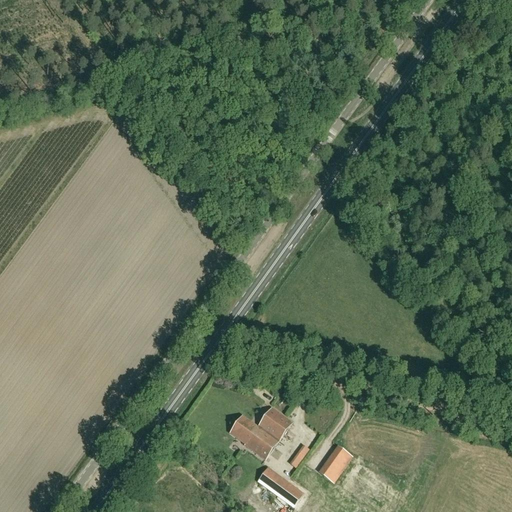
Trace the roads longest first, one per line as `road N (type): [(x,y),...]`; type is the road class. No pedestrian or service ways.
road 1 (primary): [(214,349),(465,0)]
road 2 (track): [(384,0),(330,49),(207,45),(0,100)]
road 3 (unclassified): [(190,330),(428,0)]
road 4 (unclassified): [(60,511),(190,330)]
road 5 (primary): [(96,511),(214,349)]
road 6 (track): [(343,386),(511,429)]
road 7 (unclassified): [(214,349),(343,386)]
